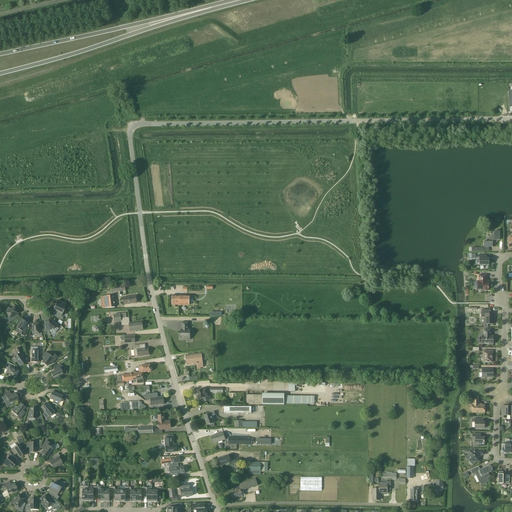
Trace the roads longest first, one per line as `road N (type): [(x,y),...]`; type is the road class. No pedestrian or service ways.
road 1 (unclassified): [(215,506),(151,292),(130,129),(511,118)]
road 2 (residential): [(408,496),(402,504),(215,506)]
road 3 (residential): [(511,257),(499,264),(502,397)]
road 4 (trunk): [(60,57),(191,13)]
